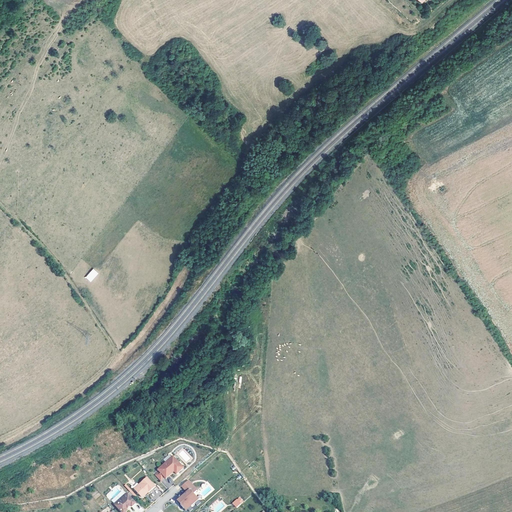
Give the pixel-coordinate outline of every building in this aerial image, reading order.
[(91,282),(99,273),(93,269),(85,277),(91,282)] [(159,470),(155,473),(160,479),(164,475),(165,477),(173,470),(176,468),(178,471),(183,467),(172,455),(157,468),(159,470)] [(146,476),(133,487),(141,495),(142,495),(145,493),(145,491),(147,490),(148,491),(154,485),(146,476)] [(187,480),(181,485),(186,491),(185,492),(177,499),(180,503),(179,504),(182,508),(185,509),(189,506),(190,506),(193,503),(193,502),(197,499),(192,493),(196,489),(187,480)] [(126,492),(113,503),(121,511),(123,511),(127,509),(125,508),(130,504),(131,505),(135,502),(126,492)] [(232,503),(236,508),(244,502),(240,496),(232,503)]
